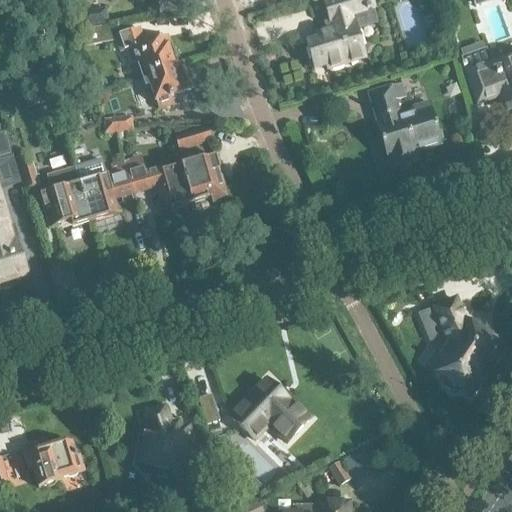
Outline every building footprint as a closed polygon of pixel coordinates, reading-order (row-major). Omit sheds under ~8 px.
[(179,14),(177,0),(158,0),(160,17),(179,14)] [(311,69),(316,68),(317,70),(325,68),(327,75),(367,63),(356,23),(354,23),(353,20),(376,13),(372,0),(332,0),(323,3),(331,33),(320,36),(321,39),(308,43),(313,58),(308,60),(307,61),(310,68),(311,69)] [(109,25),(106,9),(80,13),(83,30),(109,25)] [(81,48),(120,42),(123,52),(133,49),(142,78),(180,65),(170,36),(146,44),(141,30),(120,37),(117,25),(79,32),(81,48)] [(511,119),(511,67),(499,72),(497,69),(494,71),(489,58),(467,66),(468,71),(466,72),(467,76),(470,75),(471,79),(470,79),(482,111),(506,102),(511,119)] [(184,64),(180,65),(142,78),(146,89),(152,87),(159,110),(175,105),(172,97),(193,90),(184,64)] [(392,171),(397,170),(401,173),(410,170),(412,165),(420,163),(417,154),(443,147),(441,143),(443,140),(441,133),(438,132),(432,109),(430,103),(412,108),(414,115),(402,118),(398,102),(407,99),(403,85),(393,88),(393,87),(369,94),(392,171)] [(82,93),(68,96),(73,112),(86,110),(82,93)] [(134,133),(132,119),(110,121),(111,135),(134,133)] [(211,143),(207,130),(174,141),(178,153),(211,143)] [(0,162),(13,159),(7,133),(0,134),(0,162)] [(40,187),(30,155),(14,159),(24,192),(40,187)] [(141,157),(126,162),(136,195),(158,188),(165,213),(195,204),(184,168),(159,176),(158,172),(147,175),(141,157)] [(207,161),(184,168),(195,204),(211,199),(213,205),(228,200),(215,159),(207,161)] [(102,161),(76,168),(93,222),(118,215),(114,201),(136,195),(126,162),(110,166),(112,172),(106,174),(102,161)] [(40,197),(50,230),(71,224),(72,228),(93,222),(76,168),(75,169),(47,177),(52,194),(40,197)] [(0,285),(28,277),(17,240),(13,241),(0,198),(0,285)] [(431,337),(445,331),(450,344),(431,372),(443,380),(444,387),(452,392),(459,390),(471,398),(505,347),(467,322),(458,301),(437,310),(437,312),(423,317),(431,337)] [(231,418),(245,432),(260,417),(271,428),(282,416),(300,433),(312,420),(283,392),(281,394),(267,382),(231,418)] [(219,422),(211,397),(200,401),(208,426),(219,422)] [(149,426),(140,465),(172,472),(176,487),(206,478),(191,428),(181,431),(178,422),(173,424),(168,408),(145,415),(149,426)] [(218,426),(209,429),(213,440),(222,437),(218,426)] [(226,437),(212,442),(233,509),(266,492),(232,458),(226,437)] [(54,443),(24,452),(30,474),(35,473),(40,489),(64,482),(63,480),(87,473),(82,457),(78,458),(74,444),(55,450),(54,443)] [(350,482),(339,465),(328,472),(339,489),(350,482)] [(263,511),(259,502),(235,511),(263,511)] [(1,511),(14,511),(12,503),(0,507),(1,511)]
